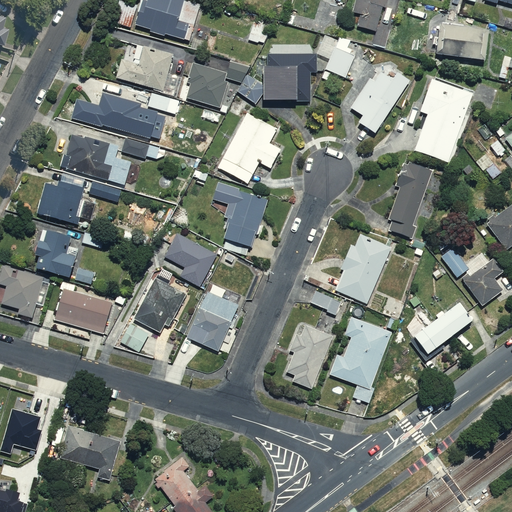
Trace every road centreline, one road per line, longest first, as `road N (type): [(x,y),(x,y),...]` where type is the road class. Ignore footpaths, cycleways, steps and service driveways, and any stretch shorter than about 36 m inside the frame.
road 1 (residential): [(228,410),(325,174)]
road 2 (residential): [(228,410),(0,347)]
road 3 (tertiary): [(358,472),(511,357)]
road 4 (residential): [(0,143),(75,0)]
road 5 (residential): [(358,472),(321,444),(228,410)]
